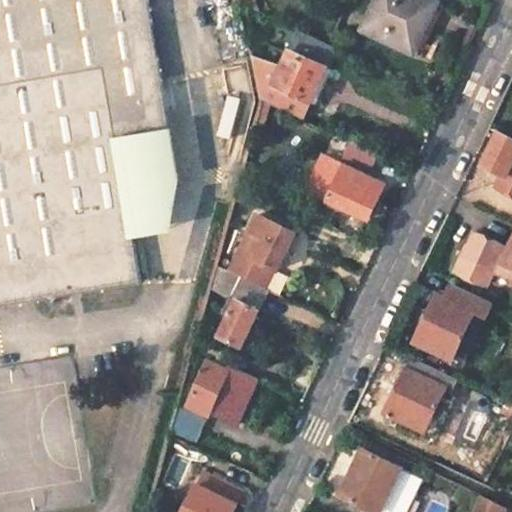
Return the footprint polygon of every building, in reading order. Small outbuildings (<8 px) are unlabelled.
[(0,0),(0,311),(48,304),(53,309),(58,303),(143,289),(136,244),(119,146),(174,136),(150,0),(0,0)] [(442,7),(426,0),(382,0),(366,34),(417,59),(442,7)] [(263,100),(300,118),(333,48),(298,31),(279,73),(271,69),(263,100)] [(252,62),(263,100),(271,69),(272,68),(252,62)] [(511,138),(501,133),(486,165),(506,175),(500,189),(511,194),(511,138)] [(119,146),(136,244),(172,237),(182,184),(174,136),(119,146)] [(352,143),(345,158),(377,173),(384,158),(352,143)] [(389,186),(349,167),(333,201),(372,220),(389,186)] [(301,234),(258,214),(231,271),(241,276),(269,290),(279,270),(283,272),(301,234)] [(511,232),(506,248),(490,238),(472,231),(469,238),(465,245),(453,271),(470,284),(488,289),(496,276),(511,283),(511,232)] [(222,335),(244,345),(269,290),(241,276),(232,295),(239,299),(222,335)] [(418,341),(455,360),(478,313),(487,317),(494,303),(456,285),(448,298),(441,295),(418,341)] [(203,318),(192,315),(187,330),(198,333),(203,318)] [(427,433),(449,388),(457,393),(463,381),(414,358),(387,414),(427,433)] [(213,418),(231,373),(211,364),(192,409),(213,418)] [(204,442),(211,423),(178,408),(172,430),(204,442)] [(381,511),(402,468),(365,451),(343,496),(375,511),(381,511)] [(238,511),(248,491),(210,472),(190,511),(238,511)] [(511,511),(485,499),(478,511),(511,511)]
